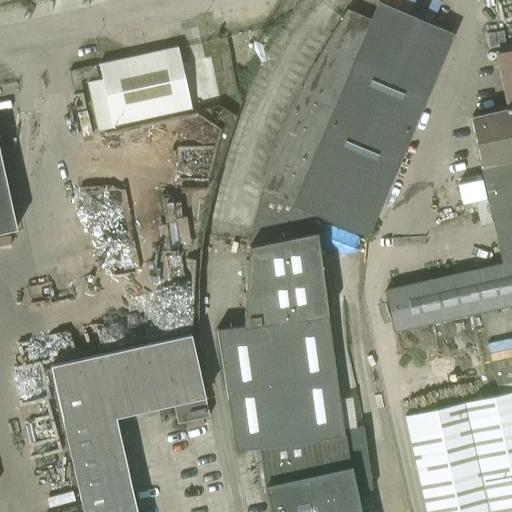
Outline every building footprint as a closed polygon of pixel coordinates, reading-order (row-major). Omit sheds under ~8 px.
[(345,10),(341,17),(317,57),(308,71),(299,88),(289,109),(281,128),(273,148),(266,167),(260,190),(249,242),(321,226),(318,216),(319,214),(366,234),(451,34),(377,3),(370,20),(345,10)] [(177,46),(98,64),(101,79),(87,82),(97,129),(111,126),(111,123),(190,106),(177,46)] [(511,48),(496,52),(508,106),(505,107),(470,115),(481,165),(503,263),(384,290),(394,330),(511,303),(511,48)] [(94,65),(67,71),(71,89),(80,87),(78,79),(96,75),(94,65)] [(0,231),(17,228),(0,154),(0,231)] [(264,485),(270,511),(360,511),(355,490),(372,488),(363,425),(343,428),(339,404),(357,401),(356,393),(338,396),(327,314),(316,232),(249,245),(243,325),(216,328),(229,412),(235,449),(260,446),(265,484),(264,485)] [(136,511),(115,416),(172,403),(204,396),(190,332),(50,364),(83,511),(136,511)] [(426,511),(511,511),(511,390),(405,415),(426,511)] [(204,396),(172,403),(177,422),(209,415),(204,396)]
